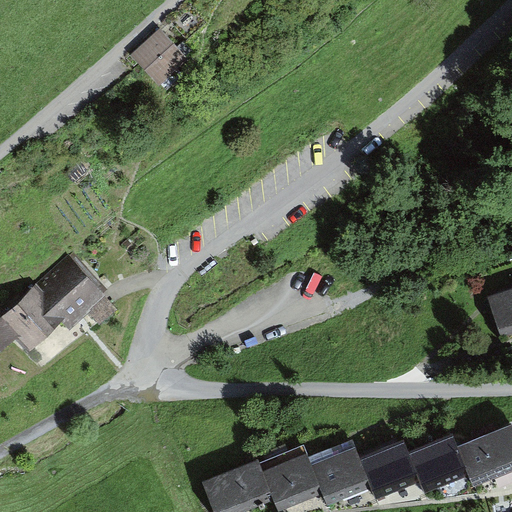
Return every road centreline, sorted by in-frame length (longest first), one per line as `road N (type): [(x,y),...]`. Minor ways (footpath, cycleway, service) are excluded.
road 1 (residential): [(511,7),(400,109),(170,286),(146,355),(165,387),(511,390)]
road 2 (track): [(511,209),(349,298),(150,372)]
